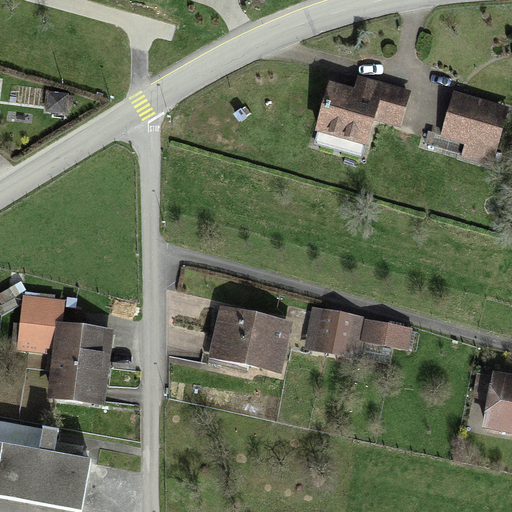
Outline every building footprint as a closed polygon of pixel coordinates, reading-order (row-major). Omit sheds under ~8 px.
[(316,131),(365,145),(373,116),(398,123),(407,92),(358,79),(356,89),(329,82),(316,131)] [(454,91),(442,134),(468,141),(464,156),(480,161),(483,148),(497,152),(510,106),(454,91)] [(56,304),(15,302),(12,349),(46,351),(42,399),(95,402),(99,332),(55,329),(56,304)] [(283,325),(215,311),(204,364),(272,378),(283,325)] [(358,322),(306,311),(297,349),(350,361),(358,322)] [(362,341),(408,350),(412,331),(367,322),(362,341)] [(511,380),(487,375),(476,431),(511,437),(511,380)] [(0,499),(72,511),(81,464),(44,458),(47,439),(30,436),(27,455),(0,450),(0,499)]
